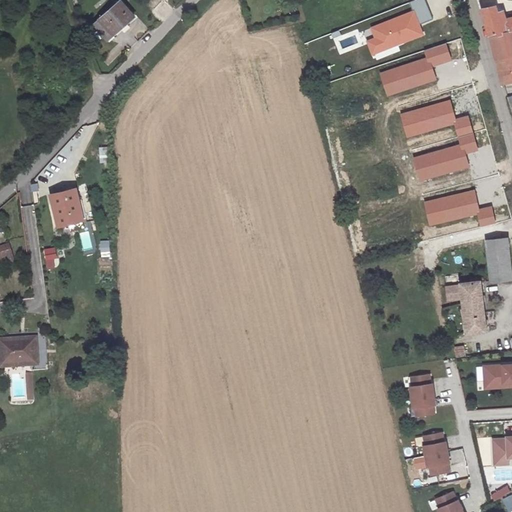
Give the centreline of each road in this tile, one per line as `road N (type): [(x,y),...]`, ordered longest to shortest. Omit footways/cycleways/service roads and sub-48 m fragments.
road 1 (unclassified): [(193,0),(0,196)]
road 2 (residential): [(511,134),(471,0)]
